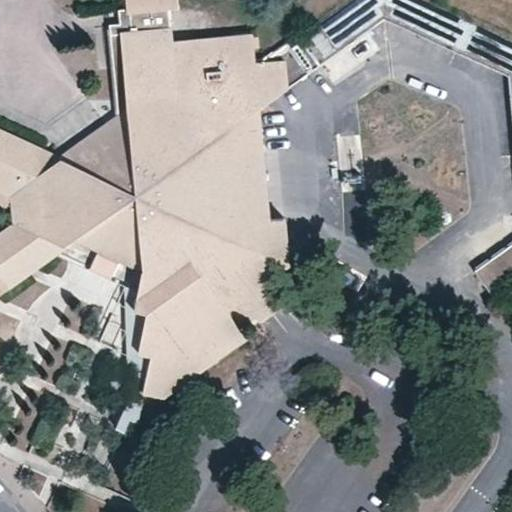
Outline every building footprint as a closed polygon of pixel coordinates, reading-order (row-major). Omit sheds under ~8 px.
[(511,285),(511,39),(425,0),(350,0),(301,36),(321,63),(383,19),(509,75),(511,110),(511,243),(474,270),(494,298),(511,285)] [(285,59),(255,63),(252,34),(172,40),(171,28),(169,9),(168,6),(166,2),(162,1),(156,2),(151,4),(127,8),(127,11),(130,11),(131,31),(123,32),(130,105),(131,118),(72,162),(59,156),(0,127),(0,187),(14,194),(17,222),(0,234),(0,283),(5,290),(67,245),(78,238),(145,268),(142,279),(136,310),(149,312),(140,352),(152,355),(146,390),(166,394),(248,336),(242,325),(257,314),(279,298),(267,278),(289,263),(285,218),(271,219),(259,107),(288,87),(285,59)] [(130,105),(59,156),(72,162),(131,118),(130,105)] [(95,258),(142,279),(145,268),(78,238),(67,245),(95,258)] [(284,305),(279,298),(257,314),(262,322),(284,305)]
